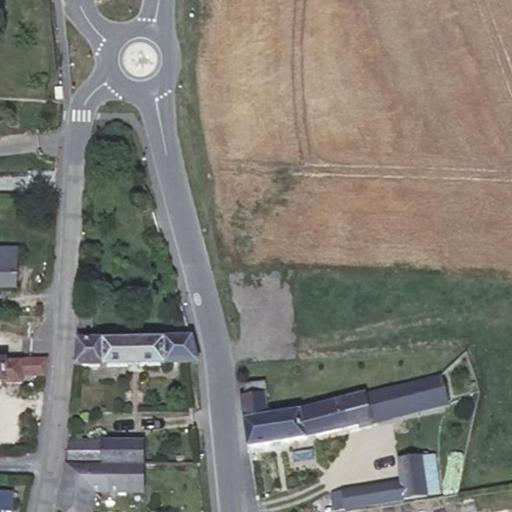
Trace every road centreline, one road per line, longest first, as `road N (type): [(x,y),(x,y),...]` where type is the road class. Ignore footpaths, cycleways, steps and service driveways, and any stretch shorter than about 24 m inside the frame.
road 1 (residential): [(42,511),(58,408),(78,115),(94,89),(118,75)]
road 2 (tertiary): [(230,511),(217,353),(150,82)]
road 3 (track): [(491,314),(217,353)]
